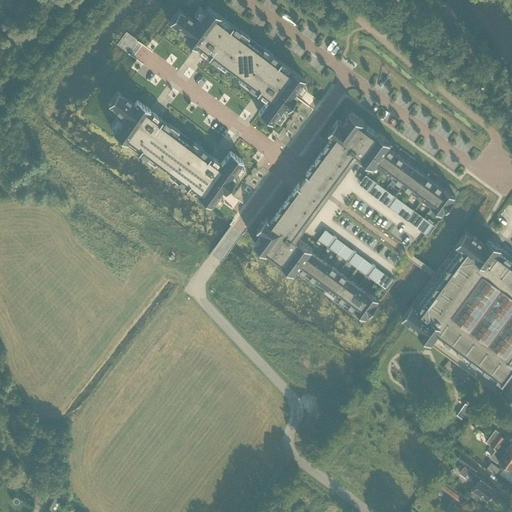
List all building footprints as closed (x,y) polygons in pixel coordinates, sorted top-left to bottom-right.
[(178,8),(168,21),(185,34),(183,37),(267,100),(258,112),(271,122),(282,107),(286,109),(296,96),(292,93),(304,78),(207,6),(195,21),(178,8)] [(119,91),(109,104),(127,117),(115,133),(211,205),(222,190),(226,193),(236,180),(232,177),(244,162),(232,153),(223,165),(139,101),(137,105),(119,91)] [(355,310),(365,318),(368,314),(370,315),(378,305),(376,303),(379,299),(369,292),(368,292),(311,250),(313,248),(300,238),(298,240),(293,236),(323,194),(355,151),(361,155),(360,157),(373,166),(375,164),(432,206),(431,207),(442,214),(445,210),(446,212),(454,201),(452,200),(455,196),(445,188),(444,189),(387,147),(391,141),(378,132),(377,133),(363,122),(364,121),(351,112),(343,123),(338,119),(328,132),(333,136),(307,172),(308,172),(303,179),(299,184),(298,183),(272,219),(267,216),(257,229),(262,232),(257,240),(254,243),(267,253),(268,252),(282,262),(281,263),(294,273),(298,267),(355,309),(355,310)] [(365,174),(358,184),(367,190),(374,181),(365,174)] [(377,183),(370,193),(378,199),(385,189),(377,183)] [(385,189),(378,199),(386,205),(394,195),(385,189)] [(397,197),(389,207),(398,213),(405,203),(397,197)] [(405,203),(398,213),(406,219),(413,209),(405,203)] [(416,211),(409,221),(417,227),(424,217),(416,211)] [(424,217),(417,227),(425,233),(432,223),(424,217)] [(318,239),(327,245),(334,235),(325,229),(318,239)] [(511,256),(488,238),(484,244),(467,231),(456,245),(461,248),(440,277),(417,308),(412,304),(405,314),(406,321),(419,331),(418,334),(497,392),(511,370),(511,386),(506,395),(511,399),(511,256)] [(337,237),(330,247),(338,253),(345,244),(337,237)] [(345,244),(338,253),(346,259),(353,250),(345,244)] [(356,252),(349,262),(357,268),(364,258),(356,252)] [(364,258),(357,268),(365,274),(372,264),(364,258)] [(375,266),(368,276),(376,282),(384,272),(375,266)] [(384,272),(376,282),(385,288),(392,278),(384,272)] [(461,410),(458,415),(463,418),(466,413),(461,410)] [(490,436),(501,444),(505,438),(499,434),(500,433),(495,429),(490,436)] [(490,436),(486,442),(496,449),(497,450),(501,444),(490,436)] [(511,468),(511,452),(507,448),(499,460),(511,469),(511,468)] [(461,452),(457,458),(465,465),(460,473),(475,484),(468,494),(477,500),(481,495),(488,500),(489,498),(490,498),(493,494),(492,494),(496,488),(481,477),(480,477),(473,472),(479,465),(461,452)]
